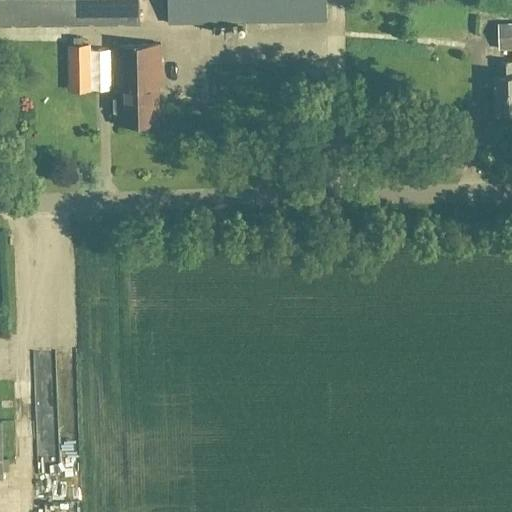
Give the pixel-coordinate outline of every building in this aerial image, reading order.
[(138,0),(0,0),(0,26),(139,25),(138,0)] [(166,0),(167,25),(325,23),(325,0),(166,0)] [(498,51),(511,51),(511,24),(497,25),(498,51)] [(158,86),(161,86),(160,45),(112,46),(114,126),(158,125),(158,86)] [(67,47),(68,76),(90,76),(89,47),(67,47)] [(494,112),(511,111),(511,77),(511,64),(496,64),(497,77),(493,78),(494,112)] [(0,479),(8,479),(7,423),(0,422),(0,479)]
